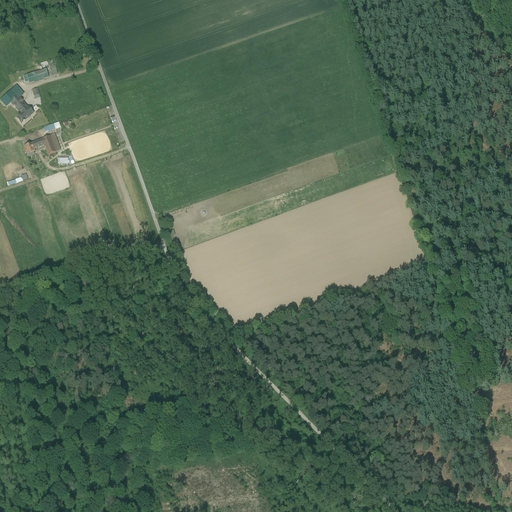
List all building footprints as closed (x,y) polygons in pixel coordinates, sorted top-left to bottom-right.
[(29,84),(48,78),(46,70),(27,76),(28,82),(29,84)] [(17,97),(19,99),(23,95),(16,87),(4,97),(11,105),(12,104),(11,103),(17,97)] [(19,99),(17,97),(11,103),(12,104),(20,114),(27,108),(19,99)] [(27,108),(20,114),(16,118),(21,124),(22,124),(23,124),(25,122),(25,121),(33,114),(28,108),(27,108)] [(58,122),(44,127),(45,133),(60,128),(58,122)] [(54,137),(50,139),(53,145),(56,153),(60,152),(54,137)] [(42,142),(45,149),(51,146),(53,145),(50,139),(42,142)] [(36,149),(34,145),(25,148),(27,156),(37,152),(36,149)] [(46,152),(47,156),(56,153),(53,145),(51,146),(52,150),(46,152)] [(22,178),(7,182),(8,186),(23,181),(22,178)]
